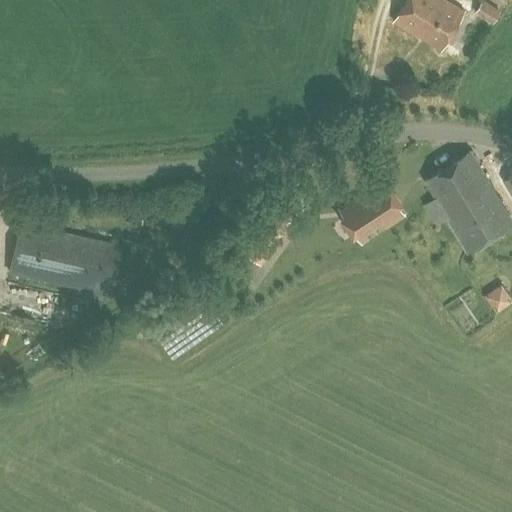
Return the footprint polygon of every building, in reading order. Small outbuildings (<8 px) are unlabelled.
[(446,0),(405,0),(393,20),(442,50),(465,11),(446,0)] [(492,23),(500,10),(483,0),(481,0),(474,12),(492,23)] [(468,250),(511,223),(511,220),(471,152),(426,179),(468,250)] [(362,243),(405,215),(383,181),(340,209),(362,243)] [(269,205),(238,248),(260,264),(292,221),(269,205)] [(112,294),(123,244),(21,221),(10,271),(112,294)]
